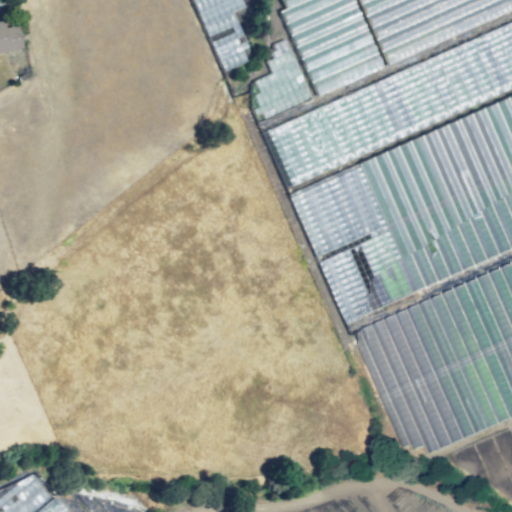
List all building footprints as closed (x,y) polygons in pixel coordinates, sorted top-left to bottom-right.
[(187,0),(220,73),(234,67),(229,55),(243,48),(228,16),(240,11),(235,0),(187,0)] [(347,0),(378,70),(315,98),(276,11),(280,10),(276,0),(347,0)] [(384,65),(354,0),(507,0),(511,7),(384,65)] [(0,42),(0,13),(1,13),(11,38),(0,42)] [(435,54),(511,20),(511,84),(459,108),(435,54)] [(279,42),(305,98),(254,122),(249,112),(256,109),(251,97),(259,94),(253,81),(268,74),(264,64),(275,59),(269,47),(279,42)] [(258,133),(412,63),(436,118),(283,188),(258,133)] [(284,195),(511,94),(511,259),(345,334),(284,195)] [(511,419),(511,268),(349,341),(390,437),(410,429),(424,458),(511,419)] [(0,511),(55,511),(28,480),(0,503),(0,511)]
